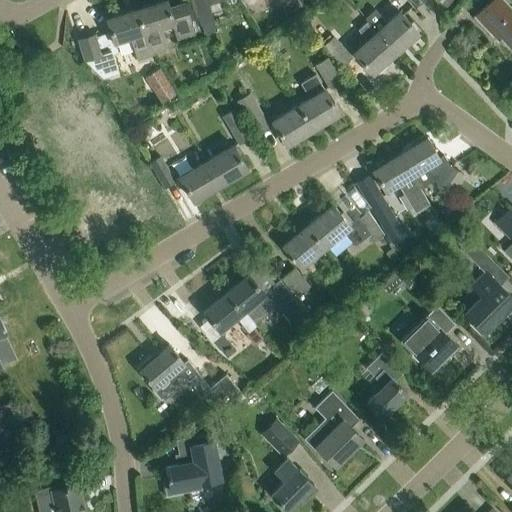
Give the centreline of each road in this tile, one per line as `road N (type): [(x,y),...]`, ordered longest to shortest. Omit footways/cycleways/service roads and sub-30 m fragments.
road 1 (residential): [(70,308),(414,102),(445,108),(511,158)]
road 2 (residential): [(128,511),(109,398),(70,308)]
road 3 (residential): [(394,511),(511,396)]
road 4 (residential): [(70,308),(0,192)]
